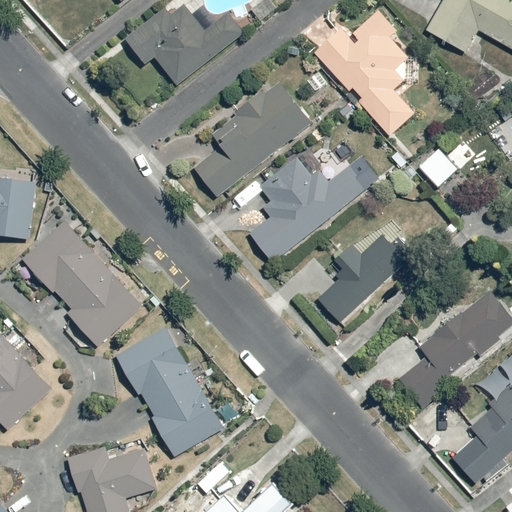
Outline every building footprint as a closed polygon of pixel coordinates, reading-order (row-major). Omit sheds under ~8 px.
[(271,0),(253,0),(248,4),(261,22),(278,9),(271,0)] [(511,0),(442,0),(426,30),(468,53),(481,33),(511,49),(511,0)] [(166,8),(127,38),(147,64),(154,58),(180,84),(248,32),(231,13),(206,31),(189,4),(172,15),(166,8)] [(343,30),(315,52),(390,137),(416,114),(396,91),(404,83),(409,56),(392,38),(399,32),(380,10),(354,34),(361,41),(357,44),(343,30)] [(327,84),(317,71),(295,88),(305,101),(327,84)] [(198,166),(220,197),(315,123),(283,82),(214,133),(222,148),(198,166)] [(460,171),(440,149),(421,166),(440,188),(460,171)] [(252,233),(273,260),(373,188),(351,165),(331,180),(321,171),(314,176),(301,158),(261,186),(271,200),(263,206),(272,217),(252,233)] [(37,182),(0,177),(0,236),(32,240),(37,182)] [(145,306),(66,221),(21,261),(53,292),(57,288),(75,310),(71,316),(99,347),(145,306)] [(320,299),(343,322),(416,255),(401,239),(395,246),(386,237),(364,254),(355,246),(335,261),(346,272),(320,299)] [(427,357),(399,379),(422,410),(453,386),(447,378),(511,328),(511,313),(493,291),(420,348),(427,357)] [(226,428),(168,327),(118,354),(139,393),(144,390),(158,416),(153,419),(175,458),(226,428)] [(55,390),(0,331),(0,420),(10,431),(55,390)] [(454,458),(478,483),(511,453),(511,386),(490,405),(493,409),(473,427),(481,436),(454,458)] [(73,457),(89,511),(134,511),(130,498),(157,491),(147,449),(110,459),(107,446),(73,457)] [(288,511),(294,506),(274,481),(244,511),(288,511)]
